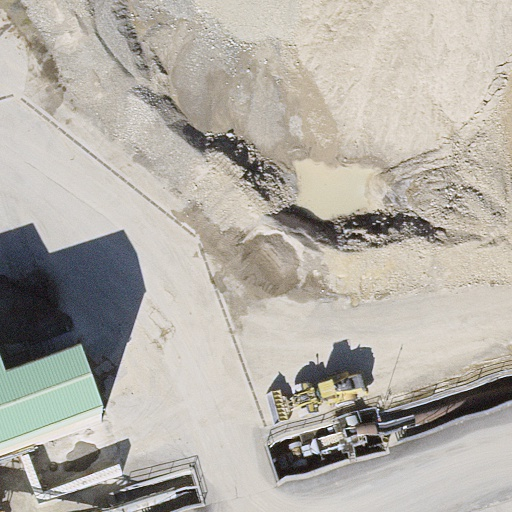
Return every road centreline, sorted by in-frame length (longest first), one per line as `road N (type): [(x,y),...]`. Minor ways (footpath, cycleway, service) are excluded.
road 1 (track): [(230,511),(231,461),(187,362),(0,210)]
road 2 (track): [(511,483),(393,511)]
